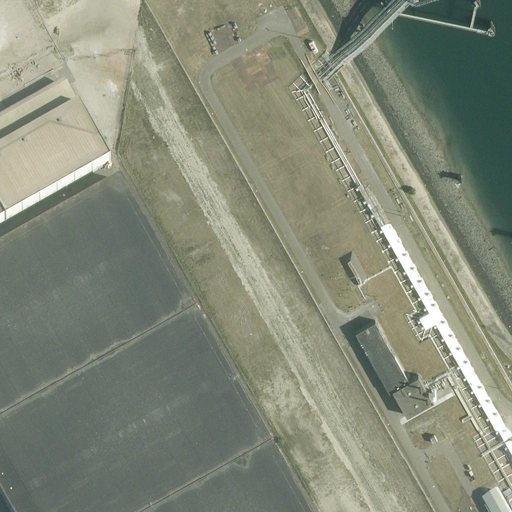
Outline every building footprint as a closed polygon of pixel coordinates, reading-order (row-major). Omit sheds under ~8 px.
[(0,135),(78,98),(69,79),(0,112),(0,135)] [(0,225),(110,163),(78,107),(0,151),(0,225)] [(0,496),(9,511),(307,511),(120,180),(0,248),(0,496)] [(346,250),(336,255),(349,281),(360,276),(346,250)] [(410,379),(378,322),(358,333),(390,391),(393,389),(408,415),(434,401),(419,374),(410,379)] [(487,511),(511,511),(511,510),(498,486),(479,497),(487,511)]
